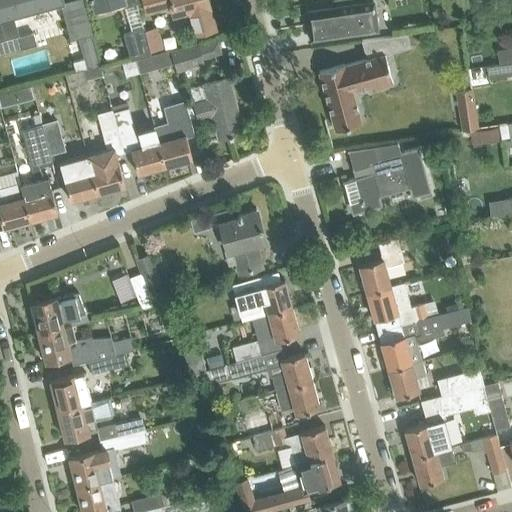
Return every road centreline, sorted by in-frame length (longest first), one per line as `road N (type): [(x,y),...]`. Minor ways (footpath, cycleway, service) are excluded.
road 1 (residential): [(390,511),(290,155)]
road 2 (residential): [(0,272),(290,155)]
road 3 (residential): [(0,353),(39,511)]
road 4 (residential): [(290,155),(248,0)]
